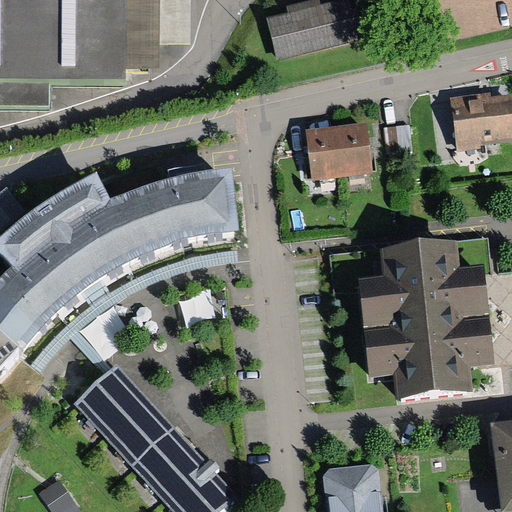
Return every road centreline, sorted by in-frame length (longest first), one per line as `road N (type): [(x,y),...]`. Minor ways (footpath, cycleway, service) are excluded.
road 1 (residential): [(271,269),(252,113),(511,58)]
road 2 (residential): [(271,269),(202,278),(134,304),(80,340),(10,446),(0,500)]
road 3 (track): [(0,166),(252,113)]
road 4 (residential): [(285,425),(511,400)]
road 5 (residential): [(285,425),(271,269)]
